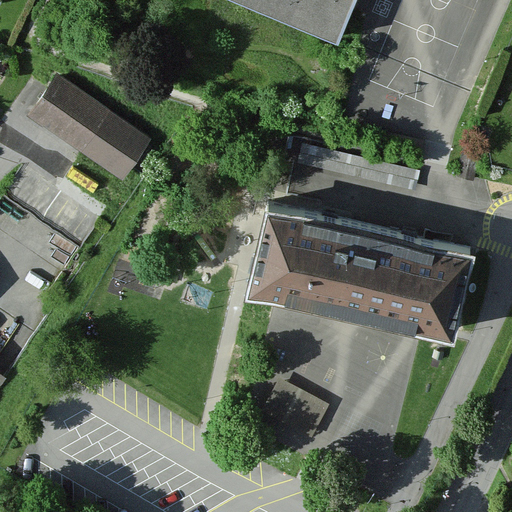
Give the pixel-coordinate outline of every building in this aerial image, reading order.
[(258,0),(338,33),(351,0),(258,0)] [(29,109),(121,176),(148,139),(56,72),(29,109)] [(475,241),(266,194),(246,284),(454,331),(475,241)] [(0,392),(10,381),(0,370),(0,392)] [(278,371),(256,422),(306,443),(328,393),(278,371)]
